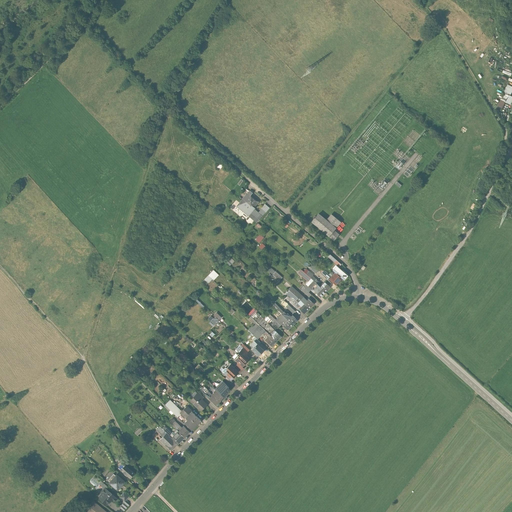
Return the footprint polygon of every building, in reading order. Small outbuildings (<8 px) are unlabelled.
[(509,95),(511,88),(511,85),(506,84),(503,92),(509,95)] [(502,92),(495,110),(500,112),(504,101),(508,102),(510,96),(502,92)] [(249,190),(242,199),(250,206),(251,205),(254,207),(258,202),(251,195),(252,193),(249,190)] [(250,206),(242,199),(236,206),(247,216),(253,208),(254,208),(254,207),(251,205),(250,206)] [(265,204),(261,209),(265,212),(269,208),(265,204)] [(258,212),(253,208),(247,216),(256,223),(265,212),(261,209),(258,212)] [(318,213),(311,222),(334,241),(339,235),(334,230),(341,222),(331,214),(326,220),(318,213)] [(259,243),(264,238),(260,235),(255,240),(259,243)] [(341,264),(329,255),(327,257),(339,267),(341,264)] [(101,262),(96,279),(106,281),(107,275),(105,274),(108,263),(101,262)] [(342,271),(336,265),(333,269),(337,273),(337,274),(339,277),(340,276),(344,279),(347,276),(347,275),(347,274),(343,270),(342,271)] [(213,270),(209,275),(212,278),(214,280),(219,275),(213,270)] [(310,278),(306,275),(301,270),(298,274),(307,281),(310,278)] [(335,273),(331,277),(324,270),(321,273),(335,285),(336,285),(341,278),(339,277),(337,274),(335,273)] [(316,279),(312,276),(313,275),(309,271),(306,275),(310,278),(313,280),(314,281),(316,279)] [(282,277),(275,272),(272,275),(275,277),(279,281),(282,277)] [(207,284),(212,278),(209,275),(203,281),(207,284)] [(316,284),(314,281),(313,280),(308,286),(311,289),(312,290),(313,290),(315,292),(320,297),(325,292),(319,286),(316,284)] [(330,287),(324,281),(321,284),(319,286),(325,292),(330,287)] [(303,297),(291,286),(288,289),(290,291),(298,298),(300,300),(303,297)] [(308,292),(305,288),(303,287),(301,290),(309,297),(311,295),(308,292)] [(298,298),(290,291),(287,294),(291,297),(292,296),(296,300),(298,298)] [(294,306),(286,298),(284,300),(285,302),(295,311),(298,308),(295,305),(294,306)] [(313,304),(308,298),(306,300),(303,303),(309,309),(313,304)] [(243,310),(249,304),(244,299),(238,305),(243,310)] [(283,312),(277,306),(279,303),(277,301),(272,306),(281,314),(283,312)] [(295,311),(285,302),(283,304),(292,313),(295,311)] [(309,309),(303,303),(301,305),(298,302),(295,305),(298,308),(304,314),(309,309)] [(264,319),(256,311),(251,317),(256,322),(262,328),(267,323),(268,322),(265,319),(264,318),(264,319)] [(278,328),(281,326),(280,325),(275,320),(269,314),(267,316),(278,328)] [(287,320),(281,314),(275,320),(280,325),(281,324),(287,330),(292,325),(287,320)] [(297,320),(292,315),(289,318),(287,320),(292,325),(297,320)] [(276,330),(278,328),(267,316),(265,319),(268,322),(269,323),(276,330)] [(253,324),(247,330),(254,337),(257,339),(263,333),(265,330),(262,328),(256,322),(253,324)] [(274,330),(267,323),(262,328),(265,330),(269,335),(274,330)] [(269,335),(265,330),(263,333),(267,337),(264,340),(271,347),(276,342),(269,335)] [(281,336),(274,330),(269,335),(276,342),(281,336)] [(249,350),(243,343),(241,345),(243,348),(247,352),(249,350)] [(259,360),(266,353),(260,347),(256,350),(255,349),(251,352),(259,360)] [(237,354),(239,355),(245,361),(249,357),(246,354),(247,352),(243,348),(237,354)] [(246,362),(245,361),(239,355),(234,359),(238,363),(241,366),(246,362)] [(244,369),(241,366),(238,363),(234,368),(237,371),(239,373),(244,369)] [(226,368),(227,369),(233,375),(237,371),(234,368),(230,364),(226,368)] [(234,376),(233,375),(227,369),(223,373),(227,376),(231,380),(234,376)] [(215,390),(223,397),(229,390),(227,387),(228,386),(225,383),(223,381),(215,390)] [(223,397),(215,390),(211,395),(208,392),(205,394),(216,404),(223,397)] [(198,393),(190,401),(200,411),(206,405),(201,399),(203,398),(198,393)] [(180,413),(181,412),(170,400),(165,405),(177,417),(181,413),(180,413)] [(191,412),(186,407),(181,412),(180,413),(181,413),(185,418),(191,412)] [(185,418),(188,420),(184,423),(191,430),(200,421),(191,412),(185,418)] [(178,431),(181,428),(175,421),(171,425),(178,431)] [(141,426),(135,432),(137,435),(144,429),(141,426)] [(164,431),(166,433),(171,438),(174,435),(164,426),(162,429),(164,431)] [(189,432),(183,426),(181,428),(178,431),(184,437),(189,432)] [(161,435),(164,431),(162,429),(160,427),(156,430),(161,435)] [(184,437),(178,431),(174,435),(171,438),(177,444),(184,437)] [(177,444),(171,438),(166,433),(160,440),(171,450),(177,444)] [(135,473),(125,465),(120,470),(130,478),(135,473)] [(125,481),(117,474),(109,482),(118,490),(125,481)] [(118,499),(105,487),(101,492),(103,494),(99,498),(106,505),(108,503),(109,502),(110,503),(112,501),(114,503),(118,499)] [(129,496),(124,492),(120,497),(125,501),(129,496)] [(106,511),(93,501),(85,510),(87,511),(106,511)] [(124,511),(129,505),(125,501),(120,507),(124,511)]
